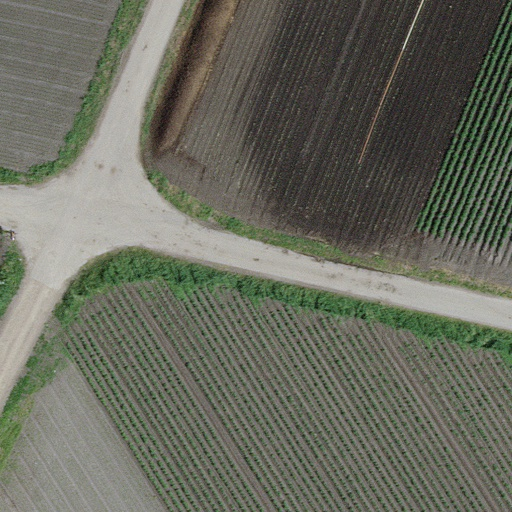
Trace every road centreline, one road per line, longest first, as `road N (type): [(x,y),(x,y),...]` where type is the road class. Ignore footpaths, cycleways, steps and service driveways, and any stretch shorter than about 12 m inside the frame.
road 1 (track): [(0,201),(511,314)]
road 2 (track): [(165,0),(78,219),(0,360)]
